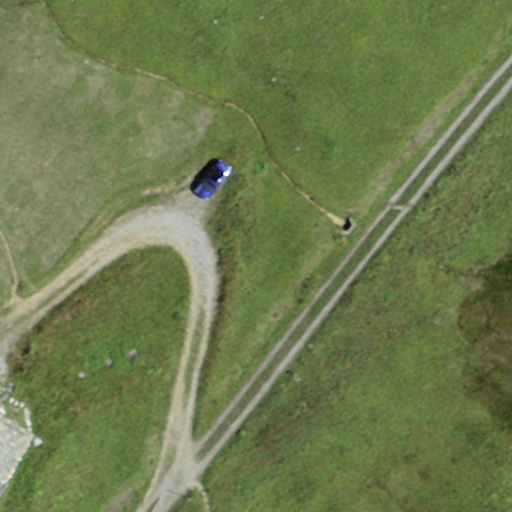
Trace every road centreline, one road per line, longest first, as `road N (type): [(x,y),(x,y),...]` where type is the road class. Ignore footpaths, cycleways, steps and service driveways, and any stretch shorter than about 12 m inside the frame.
road 1 (track): [(511,81),(170,511)]
road 2 (track): [(202,472),(225,296),(192,229),(108,244),(41,301)]
